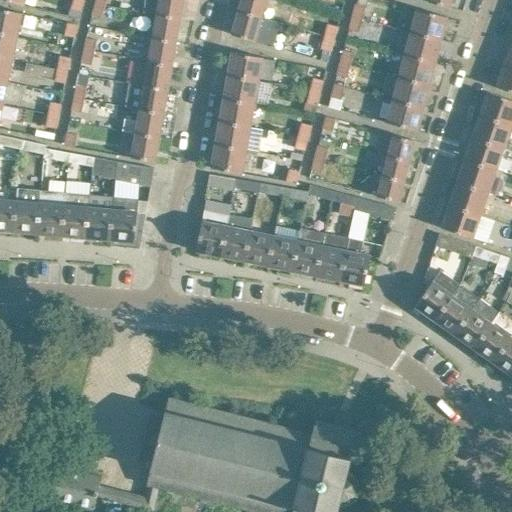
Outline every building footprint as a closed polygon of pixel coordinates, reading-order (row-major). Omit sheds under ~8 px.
[(78,19),(83,0),(73,0),(68,15),(78,19)] [(114,0),(114,9),(134,10),(134,0),(114,0)] [(180,19),(182,0),(146,0),(144,13),(156,15),(180,19)] [(261,17),(266,0),(241,0),(238,11),(261,17)] [(102,18),(105,5),(95,3),(92,15),(102,18)] [(365,7),(357,5),(355,4),(352,16),(362,19),(365,7)] [(0,32),(17,36),(21,13),(0,8),(0,32)] [(440,40),(446,18),(416,10),(410,32),(440,40)] [(254,41),(261,17),(238,11),(231,35),(254,41)] [(176,42),(180,19),(156,15),(152,39),(176,42)] [(359,31),(362,19),(352,16),(349,28),(359,31)] [(77,25),(67,23),(64,35),(74,37),(77,25)] [(334,39),(337,28),(327,25),(324,36),(334,39)] [(0,56),(12,59),(17,36),(0,32),(0,56)] [(434,63),(440,40),(410,32),(404,55),(434,63)] [(331,52),(334,39),(324,36),(321,49),(331,52)] [(96,41),(86,38),(84,50),(94,52),(96,41)] [(171,66),(176,42),(152,39),(148,62),(171,66)] [(267,42),(264,55),(276,58),(279,45),(267,42)] [(91,65),(94,52),(84,50),(81,63),(91,65)] [(257,81),(261,58),(231,52),(227,76),(257,81)] [(352,55),(342,52),(339,64),(349,66),(352,55)] [(428,86),(434,63),(404,55),(398,78),(428,86)] [(0,79),(8,81),(12,59),(0,56),(0,79)] [(67,70),(70,58),(60,56),(57,68),(67,70)] [(167,90),(171,66),(148,62),(144,86),(167,90)] [(26,73),(55,79),(57,69),(28,63),(26,73)] [(346,78),(349,66),(339,64),(336,76),(346,78)] [(511,92),(511,67),(504,65),(496,86),(511,92)] [(57,69),(55,79),(55,80),(65,82),(67,70),(57,68),(57,69)] [(253,104),(257,81),(227,76),(223,99),(253,104)] [(422,108),(428,86),(398,78),(392,100),(422,108)] [(319,95),(322,83),(312,80),(309,92),(319,95)] [(163,114),(167,90),(144,86),(132,84),(128,108),(140,110),(163,114)] [(86,88),(76,86),(74,98),(84,100),(86,88)] [(340,100),(343,88),(333,86),(329,97),(340,100)] [(319,95),(309,92),(306,103),(316,106),(319,95)] [(510,126),(511,121),(511,100),(488,92),(480,115),(510,126)] [(81,112),(84,100),(74,98),(71,110),(81,112)] [(249,127),(253,104),(223,99),(219,122),(249,127)] [(416,131),(422,108),(392,100),(386,123),(416,131)] [(60,104),(50,102),(48,114),(58,116),(60,104)] [(87,114),(81,112),(71,110),(69,122),(85,125),(87,114)] [(159,137),(163,114),(140,110),(137,123),(124,120),(122,131),(135,133),(159,137)] [(55,128),(58,116),(48,114),(45,126),(55,128)] [(510,126),(480,115),(473,136),(503,147),(510,126)] [(333,132),(336,120),(325,118),(322,129),(333,132)] [(245,150),(249,127),(219,122),(215,145),(245,150)] [(307,139),(310,127),(300,124),(297,136),(307,139)] [(77,135),(67,133),(64,146),(74,148),(77,135)] [(155,162),(159,137),(135,133),(131,158),(155,162)] [(409,162),(414,141),(383,133),(381,142),(391,145),(388,156),(409,162)] [(0,145),(20,150),(22,140),(0,135),(0,145)] [(304,151),(307,139),(297,136),(294,149),(304,151)] [(495,170),(503,147),(473,136),(465,160),(495,170)] [(44,155),(46,148),(46,146),(22,140),(20,150),(44,155)] [(241,173),(245,150),(215,145),(211,168),(241,173)] [(328,150),(317,147),(314,159),(325,162),(328,150)] [(68,163),(70,153),(46,148),(44,155),(44,158),(68,163)] [(93,168),(95,158),(70,153),(68,163),(93,168)] [(404,181),(409,162),(388,156),(378,153),(375,162),(385,165),(382,175),(404,181)] [(115,180),(119,163),(95,158),(93,168),(92,176),(115,180)] [(321,174),(325,162),(314,159),(311,171),(321,174)] [(488,193),(495,170),(465,160),(457,182),(488,193)] [(149,189),(153,169),(119,163),(115,180),(115,182),(149,189)] [(295,185),(298,173),(288,171),(285,183),(295,185)] [(398,202),(404,181),(382,175),(373,173),(370,182),(380,185),(377,196),(398,202)] [(233,189),(235,180),(210,175),(208,187),(233,192),(233,189)] [(258,194),(260,185),(235,180),(233,189),(258,194)] [(36,233),(60,236),(65,193),(66,183),(50,181),(49,192),(41,191),(36,233)] [(480,216),(488,193),(457,182),(449,205),(480,216)] [(282,198),(284,189),(260,185),(258,194),(282,198)] [(332,201),(334,192),(309,186),(307,194),(307,195),(332,201)] [(36,233),(41,191),(17,189),(16,201),(12,231),(36,233)] [(305,203),(307,195),(307,194),(284,189),(282,198),(305,203)] [(355,207),(357,198),(334,192),(332,201),(355,207)] [(0,230),(12,231),(16,201),(2,199),(2,193),(0,193),(0,230)] [(60,236),(84,238),(88,195),(65,193),(60,236)] [(108,240),(113,198),(88,195),(84,238),(108,240)] [(137,200),(113,198),(108,240),(134,242),(136,212),(137,200)] [(393,220),(396,208),(357,198),(355,207),(355,210),(393,220)] [(472,238),(480,216),(449,205),(442,227),(472,238)] [(220,256),(228,215),(203,210),(195,251),(220,256)] [(244,261),(250,231),(253,220),(228,215),(220,256),(244,261)] [(316,276),(325,234),(301,229),(299,241),(293,271),(316,276)] [(486,230),(484,247),(507,250),(509,232),(486,230)] [(268,266),(274,236),(250,231),(244,261),(268,266)] [(340,281),(349,238),(325,234),(316,276),(340,281)] [(473,256),(476,247),(439,234),(435,245),(471,258),(472,256),(473,256)] [(293,271),(299,241),(274,236),(268,266),(293,271)] [(363,241),(349,238),(340,281),(364,286),(370,255),(360,253),(363,241)] [(497,265),(501,256),(476,247),(473,256),(497,265)] [(509,259),(501,256),(497,265),(490,284),(498,287),(509,259)] [(434,320),(460,285),(442,272),(434,283),(432,281),(414,306),(434,320)] [(454,334),(479,299),(460,285),(434,320),(454,334)] [(473,348),(499,312),(479,299),(454,334),(473,348)] [(493,362),(511,334),(511,320),(499,312),(473,348),(493,362)] [(511,375),(511,334),(493,362),(511,375)] [(300,380),(297,403),(306,404),(309,381),(300,380)] [(168,398),(165,411),(146,484),(147,484),(144,497),(98,486),(97,485),(94,496),(150,510),(156,485),(159,486),(158,489),(170,492),(171,489),(199,496),(198,499),(215,504),(216,501),(244,508),(244,511),(248,511),(336,511),(339,504),(346,505),(352,503),(357,499),(360,493),(361,485),(358,478),(352,473),(346,471),(348,460),(359,463),(366,433),(347,428),(349,420),(337,417),(335,425),(319,421),(319,420),(315,419),(311,435),(168,398)] [(98,486),(100,477),(46,463),(37,495),(74,504),(71,511),(88,511),(89,508),(91,508),(94,496),(97,485),(98,486)]
